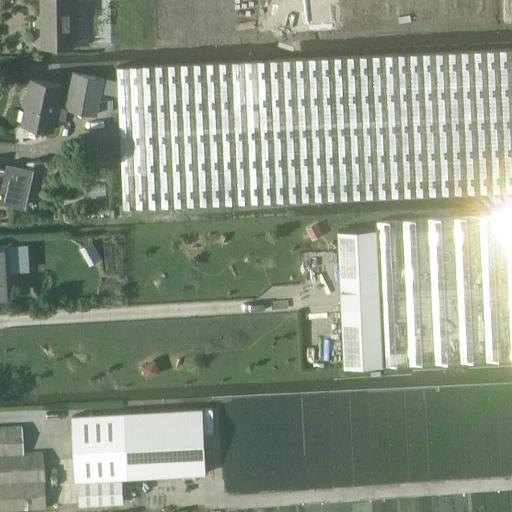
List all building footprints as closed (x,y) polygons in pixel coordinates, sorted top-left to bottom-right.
[(43,0),(45,45),(73,44),(71,0),(43,0)] [(511,0),(109,0),(110,39),(303,36),(302,28),(341,28),(443,26),(442,23),(511,21),(511,0)] [(76,71),(69,110),(97,115),(101,93),(118,96),(123,208),(404,195),(511,190),(511,48),(398,54),(117,66),(117,79),(76,71)] [(67,116),(68,109),(72,92),(61,90),(62,85),(33,79),(24,124),(53,130),(56,113),(67,116)] [(377,229),(337,231),(343,367),(383,365),(511,359),(511,214),(377,221),(377,229)] [(91,242),(78,248),(88,265),(100,258),(91,242)] [(0,300),(10,300),(8,270),(25,269),(28,269),(25,244),(0,246),(0,300)] [(76,488),(199,481),(196,417),(72,424),(76,488)] [(22,426),(0,427),(0,511),(46,509),(43,453),(23,454),(22,426)]
